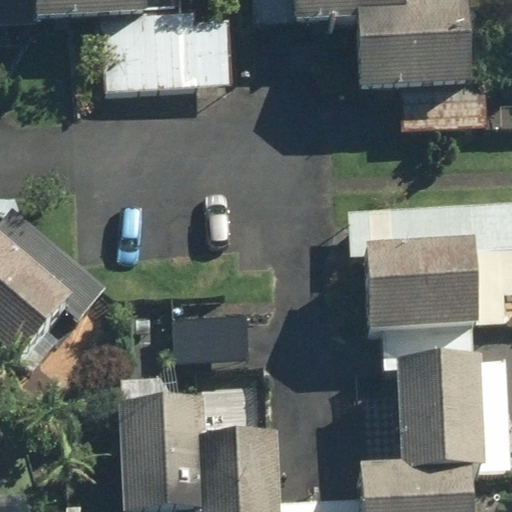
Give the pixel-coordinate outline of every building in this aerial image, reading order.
[(0,0),(0,37),(104,44),(100,99),(227,107),(232,24),(146,19),(146,0),(0,0)] [(292,0),(293,38),(355,36),(357,111),(471,109),(469,14),(409,15),(408,0),(292,0)] [(469,372),(470,339),(470,335),(500,334),(499,304),(511,304),(511,212),(346,214),(347,302),(360,302),(360,340),(381,340),(379,377),(388,377),(388,405),(370,406),(372,477),(357,477),(357,511),(472,511),(472,483),(509,482),(506,371),(469,372)] [(0,366),(11,376),(65,317),(78,328),(103,300),(13,218),(5,226),(0,221),(0,366)] [(169,326),(169,369),(245,370),(246,327),(169,326)] [(120,413),(119,511),(277,511),(277,444),(200,444),(200,414),(120,413)]
